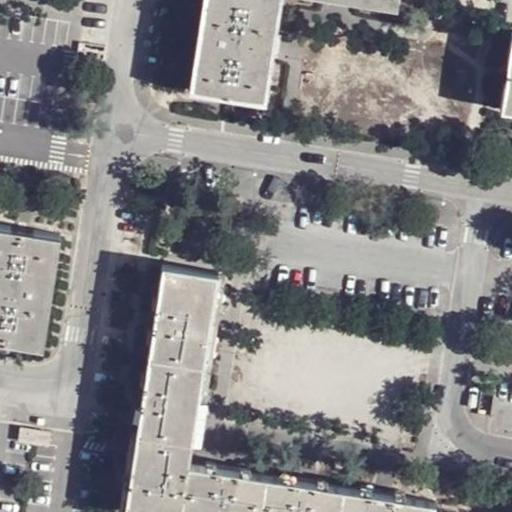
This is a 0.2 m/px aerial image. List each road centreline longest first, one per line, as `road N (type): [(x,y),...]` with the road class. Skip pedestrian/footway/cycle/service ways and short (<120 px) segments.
road 1 (residential): [(480,188),(113,132)]
road 2 (residential): [(113,132),(71,387),(0,375)]
road 3 (residential): [(480,188),(447,384),(457,425),(474,445),(511,459)]
road 4 (unknown): [(480,188),(487,93),(507,0)]
road 5 (residential): [(113,132),(132,0)]
